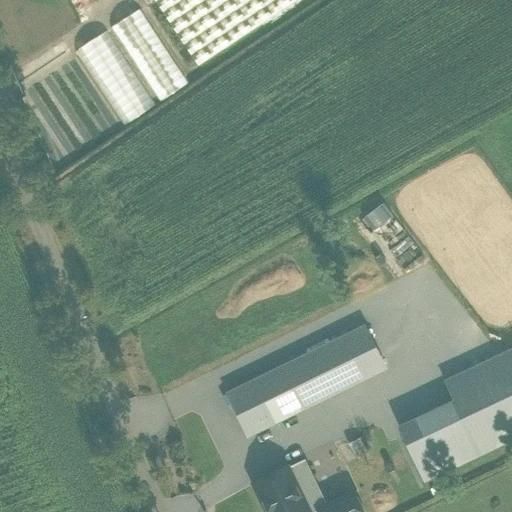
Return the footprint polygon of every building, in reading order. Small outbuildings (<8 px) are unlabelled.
[(155,0),(198,66),(298,0),(155,0)] [(112,28),(77,48),(121,124),(185,86),(139,9),(111,25),(112,28)] [(70,58),(23,90),(70,160),(104,137),(65,79),(79,71),(70,58)] [(405,268),(425,253),(384,201),(356,223),(389,264),(397,258),(405,268)] [(227,393),(248,436),(385,369),(364,326),(227,393)] [(396,427),(424,482),(479,455),(511,439),(511,349),(444,381),(452,399),(396,427)] [(174,430),(163,394),(132,403),(143,439),(174,430)] [(253,483),(266,511),(309,511),(287,467),(253,483)] [(362,511),(353,493),(317,510),(317,511),(362,511)]
